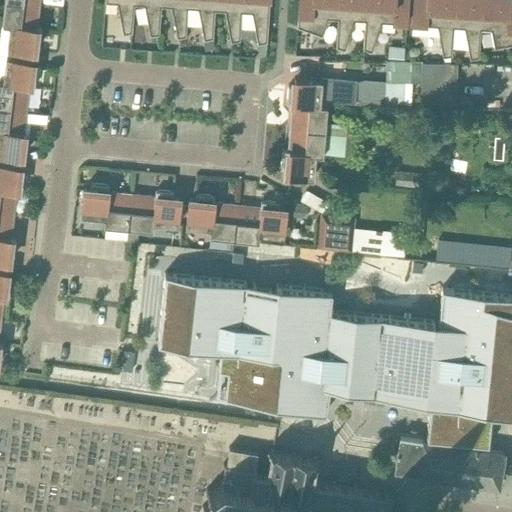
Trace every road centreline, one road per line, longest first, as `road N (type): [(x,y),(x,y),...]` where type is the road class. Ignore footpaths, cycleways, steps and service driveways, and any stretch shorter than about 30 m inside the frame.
road 1 (residential): [(63,145),(223,159),(247,139),(249,105),(239,87),(72,69)]
road 2 (residential): [(35,364),(63,145)]
